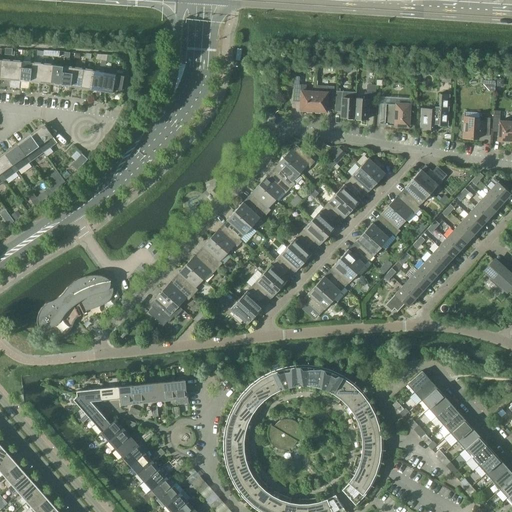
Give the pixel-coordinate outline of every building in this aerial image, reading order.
[(11,61),(1,60),(0,73),(0,77),(10,79),(11,61)] [(22,62),(11,61),(10,79),(20,80),(22,62)] [(30,81),(32,63),(22,62),(20,80),(30,81)] [(30,81),(40,82),(42,64),(32,63),(30,81)] [(53,65),(42,64),(40,82),(51,83),(53,65)] [(63,66),(53,65),(51,83),(61,84),(63,66)] [(61,84),(71,86),(73,68),(63,66),(61,84)] [(105,67),(104,72),(101,90),(113,92),(114,89),(122,90),(124,76),(125,71),(117,70),(105,67)] [(84,69),(73,68),(71,86),(81,87),(84,69)] [(94,71),(84,69),(81,87),(91,89),(94,71)] [(104,72),(94,71),(91,89),(101,90),(104,72)] [(291,84),(294,84),(293,99),(301,100),(300,111),(314,111),(315,91),(306,91),(306,85),(299,84),(300,76),(294,76),(292,82),(291,84)] [(316,86),(315,91),(314,111),(327,112),(327,101),(333,101),(334,87),(316,86)] [(341,117),(355,118),(356,98),(356,92),(336,91),(335,106),(342,106),(341,117)] [(364,99),(356,98),(355,118),(368,119),(368,108),(375,108),(375,94),(367,93),(365,93),(364,99)] [(448,126),(450,94),(440,94),(439,107),(435,106),(435,109),(421,108),(420,130),(434,131),(434,124),(438,124),(438,126),(448,126)] [(409,105),(386,103),(385,124),(379,123),(379,124),(409,129),(409,128),(397,126),(397,125),(408,126),(409,105)] [(494,114),(493,129),(499,130),(498,141),(511,141),(511,121),(500,121),(500,115),(500,111),(494,111),(494,114)] [(489,136),(490,122),(490,118),(485,118),(483,119),(483,121),(480,121),(480,113),(464,112),(464,123),(462,123),(461,125),(461,127),(461,128),(461,130),(462,132),(463,132),(463,138),(479,139),(479,134),(482,135),(489,136)] [(45,125),(31,135),(44,152),(46,156),(53,151),(50,147),(57,142),(45,125)] [(31,135),(18,144),(31,161),(44,152),(31,135)] [(18,144),(4,153),(17,171),(31,161),(18,144)] [(290,150),(283,158),(300,173),(308,165),(310,167),(315,161),(298,146),(293,150),(292,149),(290,150)] [(331,156),(330,157),(337,163),(346,154),(339,148),(334,153),(331,156)] [(4,153),(0,156),(0,174),(5,180),(17,171),(4,153)] [(88,159),(82,153),(71,165),(77,170),(88,159)] [(277,168),(273,173),(290,188),(295,183),(297,184),(303,178),(299,174),(300,173),(283,158),(277,165),(275,167),(276,167),(277,168)] [(369,158),(360,167),(377,182),(384,175),(385,173),(383,172),(381,169),(384,166),(381,161),(376,159),(373,162),(369,158)] [(420,171),(413,178),(430,194),(442,180),(447,175),(437,166),(432,171),(430,169),(425,174),(423,171),(421,170),(422,170),(421,169),(420,171)] [(360,167),(348,180),(360,191),(365,187),(367,189),(368,191),(369,191),(370,190),(377,182),(360,167)] [(266,177),(259,184),(276,200),(283,192),(286,194),(290,188),(273,173),(269,177),(268,176),(267,175),(266,177)] [(476,176),(471,181),(475,185),(480,180),(476,176)] [(60,186),(65,182),(62,177),(56,180),(60,186)] [(406,186),(405,187),(405,188),(407,189),(409,191),(406,195),(405,196),(418,207),(430,194),(413,178),(406,186)] [(348,180),(336,193),(353,209),(360,201),(361,200),(361,199),(360,199),(359,198),(356,196),(360,191),(348,180)] [(503,202),(511,194),(508,191),(509,189),(502,184),(501,185),(498,182),(496,184),(490,190),(503,202)] [(253,195),(248,200),(251,202),(252,201),(264,213),(266,216),(271,210),(269,208),(276,200),(259,184),(252,192),(251,193),(251,194),(253,195)] [(466,187),(461,192),(466,196),(469,192),(470,191),(466,187)] [(48,196),(53,193),(49,188),(44,191),(48,196)] [(496,210),(503,202),(490,190),(483,198),(496,210)] [(466,196),(465,196),(469,200),(473,195),(469,192),(466,196)] [(336,193),(324,207),(336,218),(340,214),(343,216),(344,217),(344,218),(346,216),(353,209),(336,193)] [(396,197),(389,205),(406,220),(413,212),(415,214),(420,209),(418,207),(405,196),(406,195),(403,193),(399,197),(397,196),(396,197)] [(461,193),(457,197),(461,201),(465,196),(461,193)] [(41,194),(37,197),(37,198),(40,202),(42,201),(43,200),(45,199),(41,194)] [(439,200),(439,201),(444,205),(449,199),(445,195),(441,198),(439,200)] [(36,206),(41,203),(40,202),(37,198),(32,201),(36,206)] [(489,218),(496,210),(483,198),(481,200),(475,206),(489,218)] [(242,203),(235,211),(252,226),(264,213),(252,201),(251,202),(247,206),(245,204),(243,203),(244,202),(243,202),(242,203)] [(382,216),(378,220),(380,223),(381,222),(393,234),(395,236),(400,230),(398,228),(406,220),(389,205),(382,212),(380,214),(381,215),(382,216)] [(481,226),(489,218),(475,206),(468,214),(481,226)] [(324,207),(312,220),(328,235),(335,228),(337,226),(336,226),(335,225),(332,222),(336,218),(324,207)] [(446,217),(451,212),(447,208),(442,213),(446,217)] [(16,220),(18,219),(19,217),(21,216),(18,211),(12,215),(16,220)] [(228,218),(227,220),(229,221),(231,224),(228,228),(227,228),(240,239),(241,239),(246,243),(257,231),(251,227),(252,226),(235,211),(228,218)] [(474,234),(481,226),(468,214),(461,222),(474,234)] [(5,220),(9,225),(14,222),(11,216),(5,220)] [(312,220),(300,233),(312,245),(316,240),(319,243),(320,244),(322,243),(328,235),(312,220)] [(436,220),(432,224),(436,228),(440,224),(436,220)] [(371,224),(364,232),(381,247),(393,234),(381,222),(380,223),(377,227),(374,224),(373,223),(371,224)] [(467,242),(474,234),(461,222),(454,230),(467,242)] [(432,233),(436,228),(432,224),(427,229),(432,233)] [(218,230),(211,238),(228,253),(235,245),(237,247),(240,244),(242,241),(240,239),(227,228),(228,228),(225,225),(221,230),(219,229),(219,228),(218,230)] [(454,230),(446,238),(460,250),(467,242),(454,230)] [(358,239),(356,241),(357,241),(358,242),(361,244),(357,249),(369,260),(381,247),(364,232),(358,239)] [(300,233),(287,247),(304,262),(311,254),(313,253),(312,252),(312,253),(310,251),(308,249),(312,245),(300,233)] [(204,248),(200,252),(218,268),(222,263),(220,261),(228,253),(211,238),(204,245),(202,247),(203,247),(204,248)] [(439,246),(452,258),(460,250),(446,238),(439,246)] [(417,249),(421,244),(417,240),(413,245),(417,249)] [(445,266),(452,258),(439,246),(432,254),(445,266)] [(287,247),(275,260),(288,271),(292,267),(294,269),(296,270),(295,271),(296,271),(297,269),(304,262),(287,247)] [(347,251),(340,258),(357,274),(358,272),(369,260),(357,249),(353,253),(350,251),(349,250),(348,249),(347,251)] [(193,257),(186,264),(203,279),(211,271),(213,273),(218,268),(200,252),(196,257),(195,255),(193,257)] [(438,274),(445,266),(432,254),(424,262),(438,274)] [(402,265),(407,260),(403,256),(398,261),(402,265)] [(333,266),(332,267),(332,268),(333,267),(334,269),(336,271),(332,276),(345,287),(356,275),(357,274),(340,258),(333,266)] [(275,260),(263,273),(280,288),(287,281),(288,279),(286,278),(284,276),(288,271),(275,260)] [(511,285),(511,265),(508,262),(503,268),(494,260),(485,270),(493,277),(491,279),(501,289),(503,287),(507,290),(511,285)] [(431,282),(438,274),(424,262),(417,270),(431,282)] [(180,275),(176,279),(194,295),(198,290),(196,288),(203,279),(186,264),(180,272),(178,273),(179,274),(180,275)] [(257,270),(246,282),(251,287),(263,298),(264,298),(268,293),(270,296),(271,297),(272,298),(273,296),(280,288),(263,273),(262,274),(257,270)] [(423,290),(431,282),(417,270),(410,278),(423,290)] [(393,276),(388,272),(384,277),(388,281),(393,276)] [(69,284),(66,288),(65,290),(63,293),(61,295),(59,297),(56,298),(54,300),(51,300),(48,302),(46,303),(44,304),(42,306),(41,308),(40,311),(39,313),(38,316),(38,318),(38,321),(38,323),(39,326),(40,328),(42,330),(44,332),(48,335),(49,334),(51,335),(54,336),(57,336),(60,335),(62,334),(65,333),(67,332),(71,327),(72,325),(73,322),(74,320),(76,317),(78,315),(78,316),(84,313),(83,311),(86,310),(90,309),(96,307),(100,305),(103,304),(105,303),(107,301),(109,300),(110,298),(112,295),(112,293),(113,291),(113,289),(113,287),(112,286),(112,284),(111,282),(110,281),(111,281),(111,280),(104,281),(103,276),(97,277),(97,275),(92,275),(87,275),(82,277),(78,279),(73,281),(69,284)] [(323,277),(316,285),(333,300),(345,287),(332,276),(328,280),(326,278),(324,276),(325,276),(324,276),(323,277)] [(423,290),(410,278),(403,286),(416,298),(423,290)] [(169,283),(162,291),(179,306),(186,298),(189,300),(194,295),(176,279),(172,283),(171,282),(170,282),(169,283)] [(333,300),(316,285),(308,294),(312,298),(308,302),(320,314),(333,300)] [(408,307),(416,298),(403,286),(385,305),(385,306),(386,305),(391,311),(392,311),(394,308),(397,311),(405,303),(408,307)] [(251,287),(239,300),(256,315),(263,308),(268,302),(264,298),(263,298),(251,287)] [(153,307),(148,312),(163,326),(168,321),(169,322),(173,317),(175,318),(182,309),(179,306),(162,291),(155,298),(154,300),(156,301),(151,306),(153,307)] [(308,294),(304,299),(308,302),(312,298),(308,294)] [(239,300),(231,309),(235,313),(232,316),(235,321),(240,323),(243,320),(246,322),(247,324),(249,323),(256,315),(239,300)] [(200,325),(209,316),(202,310),(194,319),(200,325)] [(281,362),(270,366),(272,371),(271,371),(281,394),(290,391),(289,387),(288,387),(283,367),(281,362)] [(296,365),(298,385),(297,385),(297,390),(306,390),(308,364),(296,365)] [(321,366),(308,364),(306,390),(316,391),(316,387),(316,386),(321,366)] [(284,366),(283,367),(288,387),(289,387),(297,385),(298,385),(296,365),(284,366)] [(316,386),(316,387),(324,389),(325,389),(333,370),(321,366),(316,386)] [(331,397),(344,376),(333,370),(325,389),(324,389),(323,393),(331,397)] [(281,394),(271,371),(260,376),(271,394),(271,395),(273,398),(281,394)] [(407,384),(415,392),(430,379),(422,371),(407,384)] [(271,394),(260,376),(250,384),(264,400),(265,399),(271,395),(271,394)] [(341,399),(354,383),(344,376),(331,397),(338,402),(341,399)] [(415,393),(410,397),(416,404),(421,400),(422,400),(437,387),(430,379),(415,392),(415,393)] [(185,380),(174,381),(176,399),(175,399),(176,404),(188,403),(188,397),(187,397),(185,380)] [(174,381),(163,382),(165,400),(175,399),(176,399),(174,381)] [(163,382),(152,383),(154,401),(165,400),(163,382)] [(152,383),(141,384),(143,402),(154,401),(152,383)] [(348,405),(363,391),(354,383),(341,399),(347,405),(348,405)] [(141,384),(131,385),(133,403),(143,402),(141,384)] [(264,400),(250,384),(241,393),(261,409),(267,403),(265,399),(264,400)] [(121,405),(133,403),(131,385),(120,386),(121,398),(120,398),(121,405)] [(102,400),(120,398),(121,398),(120,386),(100,388),(102,400)] [(422,400),(429,409),(444,395),(437,387),(422,400)] [(100,388),(76,391),(77,396),(92,402),(91,401),(102,400),(100,388)] [(350,415),(371,401),(363,391),(348,405),(347,405),(344,408),(350,415)] [(241,393),(234,403),(252,414),(252,415),(256,417),(261,410),(261,409),(241,393)] [(451,404),(444,395),(429,409),(424,413),(431,421),(436,417),(451,404)] [(89,417),(98,409),(92,402),(77,396),(73,399),(89,417)] [(357,421),(376,412),(371,401),(350,415),(354,423),(358,421),(357,421)] [(252,414),(234,403),(229,414),(229,415),(248,422),(252,415),(252,414)] [(436,417),(443,425),(458,412),(451,404),(436,417)] [(400,405),(396,409),(399,413),(404,409),(400,405)] [(89,417),(102,431),(111,424),(110,423),(98,409),(89,417)] [(360,430),(381,424),(376,412),(357,421),(358,421),(360,429),(360,430)] [(443,425),(450,433),(465,420),(458,412),(443,425)] [(89,417),(86,414),(81,419),(83,422),(89,417)] [(225,426),(225,427),(250,432),(252,423),(248,422),(229,415),(225,426)] [(102,431),(109,440),(123,428),(115,419),(110,423),(111,424),(102,431)] [(269,439),(270,441),(271,441),(273,445),(274,445),(278,448),(279,447),(284,449),(284,448),(289,448),(289,447),(294,445),(293,444),(297,441),(300,443),(301,441),(302,439),(303,438),(303,436),(303,434),(303,432),(302,430),(301,428),(300,426),(299,424),(298,423),(296,422),(294,421),(292,420),(290,419),(288,419),(286,419),(284,419),(282,420),(281,420),(279,421),(277,422),(276,424),(275,425),(274,427),(271,425),(271,424),(270,426),(269,428),(268,430),(268,432),(268,434),(268,436),(269,438),(269,439)] [(472,428),(465,420),(450,433),(457,441),(472,428)] [(418,425),(414,421),(410,425),(414,429),(418,425)] [(383,437),(381,424),(360,430),(360,429),(356,430),(357,439),(383,437)] [(250,432),(225,427),(223,439),(244,440),(244,441),(248,442),(250,432)] [(109,440),(116,448),(130,436),(123,428),(109,440)] [(480,436),(472,428),(457,441),(465,449),(480,436)] [(146,433),(150,437),(154,434),(150,429),(146,433)] [(417,433),(421,437),(424,441),(429,438),(425,433),(426,433),(422,429),(417,433)] [(137,444),(130,436),(116,448),(124,456),(137,444)] [(465,449),(472,457),(487,444),(480,436),(465,449)] [(362,448),(383,449),(383,437),(357,439),(358,440),(358,448),(362,449),(362,448)] [(244,440),(223,439),(223,452),(244,450),(244,449),(244,441),(244,440)] [(124,456),(131,464),(144,452),(148,449),(141,441),(137,444),(124,456)] [(472,457),(479,465),(494,452),(487,444),(472,457)] [(0,448),(0,464),(9,456),(2,447),(0,448)] [(161,448),(157,452),(161,456),(165,453),(161,448)] [(361,457),(381,462),(383,449),(362,448),(362,449),(361,457)] [(244,450),(223,452),(225,464),(250,458),(248,449),(244,449),(244,450)] [(443,454),(440,450),(435,453),(439,458),(443,454)] [(152,460),(144,452),(131,464),(138,472),(152,460)] [(157,460),(161,456),(157,452),(153,455),(157,460)] [(501,460),(494,452),(479,465),(486,473),(501,460)] [(17,465),(9,456),(0,464),(0,469),(5,475),(17,465)] [(354,465),(378,474),(381,462),(361,457),(357,456),(354,465)] [(225,464),(230,476),(249,468),(253,467),(250,458),(225,464)] [(177,463),(181,467),(185,463),(181,459),(177,463)] [(138,472),(145,481),(159,468),(152,460),(138,472)] [(486,473),(493,482),(508,469),(501,460),(486,473)] [(449,470),(453,474),(457,470),(454,466),(450,462),(446,466),(449,470)] [(24,473),(17,465),(5,475),(6,477),(5,478),(7,480),(5,482),(5,484),(8,487),(12,483),(24,473)] [(159,469),(159,468),(145,481),(152,489),(166,477),(170,474),(162,465),(159,469)] [(378,474),(354,465),(350,473),(353,475),(354,474),(372,485),(378,474)] [(249,468),(230,476),(235,487),(253,476),(253,475),(249,468)] [(511,479),(511,473),(508,469),(493,482),(500,490),(511,479)] [(16,488),(20,492),(32,482),(24,473),(12,483),(8,487),(12,492),(16,488)] [(235,487),(240,493),(243,497),(262,480),(256,473),(253,475),(253,476),(235,487)] [(170,474),(166,477),(152,489),(159,497),(173,485),(176,482),(177,481),(170,474)] [(365,495),(372,485),(354,474),(353,475),(348,482),(349,483),(349,482),(365,495)] [(511,479),(500,490),(508,498),(511,494),(511,479)] [(262,480),(243,497),(252,506),(265,490),(266,490),(268,487),(262,480)] [(39,490),(32,482),(20,492),(23,496),(19,500),(23,505),(27,501),(39,490)] [(159,497),(167,505),(184,490),(176,482),(173,485),(159,497)] [(349,482),(349,483),(342,490),(355,505),(364,496),(365,495),(349,482)] [(47,499),(39,490),(27,501),(35,509),(47,499)] [(167,505),(172,511),(175,511),(187,501),(190,498),(184,490),(167,505)] [(272,495),(266,490),(265,490),(252,506),(260,511),(262,511),(273,495),(272,495)] [(275,491),(272,495),(273,495),(262,511),(276,511),(283,495),(275,491)] [(327,499),(332,511),(345,511),(346,511),(335,494),(327,499)] [(287,511),(290,502),(292,498),(283,495),(276,511),(287,511)] [(320,511),(318,501),(317,497),(308,499),(309,511),(320,511)] [(318,501),(320,511),(332,511),(327,499),(327,498),(318,501)] [(49,511),(55,507),(47,499),(35,509),(37,511),(49,511)] [(298,511),(309,511),(308,499),(299,499),(299,503),(298,511)] [(175,511),(191,511),(194,509),(187,501),(175,511)] [(298,511),(299,503),(290,502),(287,511),(298,511)]
